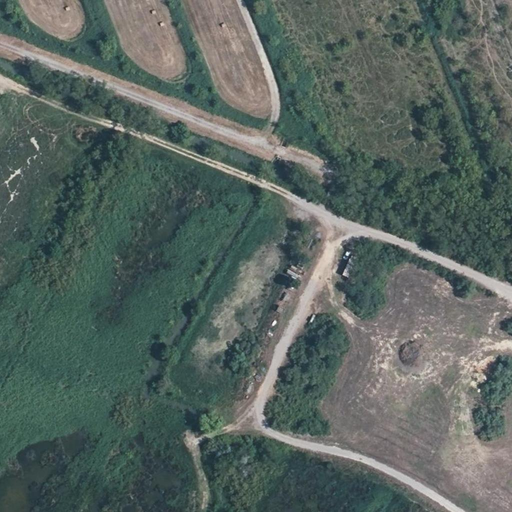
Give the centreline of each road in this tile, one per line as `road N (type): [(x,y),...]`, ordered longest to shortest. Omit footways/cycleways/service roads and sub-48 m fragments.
road 1 (track): [(233,0),(280,121),(0,15)]
road 2 (track): [(511,299),(441,259),(277,189)]
